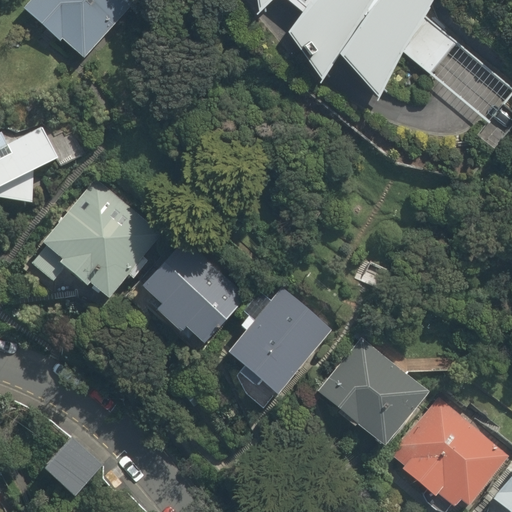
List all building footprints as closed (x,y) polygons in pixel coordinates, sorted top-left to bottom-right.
[(134,0),(36,0),(28,11),(89,58),(134,0)] [(286,0),(305,13),(288,37),(325,82),(341,58),(380,99),(399,51),(432,74),(459,35),(426,12),(434,0),(258,0),(260,16),(275,0),(286,0)] [(0,196),(36,204),(33,176),(65,159),(44,119),(0,141),(0,196)] [(98,183),(30,262),(55,283),(70,265),(113,303),(166,242),(98,183)] [(158,309),(186,334),(191,328),(208,344),(247,301),(181,242),(142,285),(163,303),(158,309)] [(281,395),(334,328),(284,288),(231,356),(281,395)] [(360,341),(319,393),(385,444),(425,392),(360,341)] [(438,497),(441,492),(457,505),(461,501),(470,507),(509,456),(437,400),(394,456),(407,466),(404,471),(438,497)] [(72,431),(42,464),(78,497),(108,464),(72,431)] [(511,511),(511,467),(491,498),(510,511),(511,511)]
